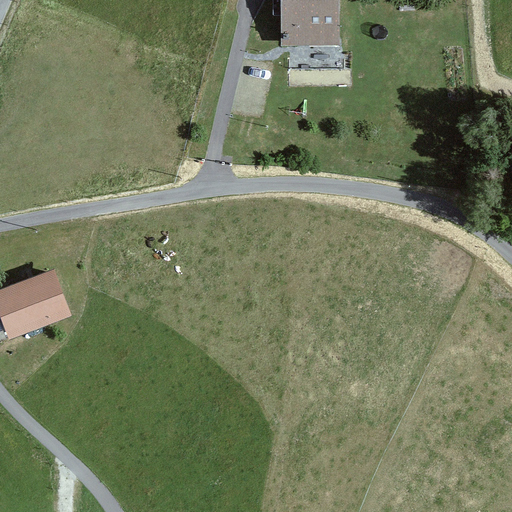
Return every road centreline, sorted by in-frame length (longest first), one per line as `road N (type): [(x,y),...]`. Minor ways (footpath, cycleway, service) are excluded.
road 1 (unclassified): [(203,192),(321,183),(403,193),(470,218),(511,251)]
road 2 (unclassified): [(0,225),(203,192)]
road 3 (residential): [(253,0),(203,192)]
road 4 (residential): [(0,392),(116,511)]
